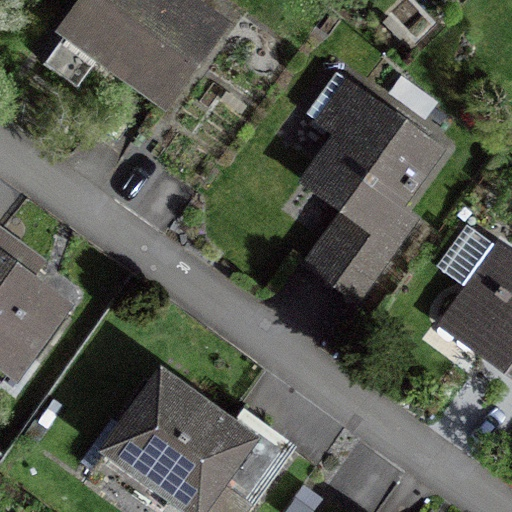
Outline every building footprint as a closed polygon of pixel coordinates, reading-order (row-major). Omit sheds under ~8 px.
[(162,104),(216,32),(172,0),(89,0),(53,50),(87,75),(99,59),(162,104)] [(341,144),(309,189),(374,234),(392,210),(396,213),(418,182),(414,179),(432,154),(370,110),(373,106),(334,77),(304,118),(341,144)] [(14,275),(23,263),(0,246),(0,386),(1,387),(59,308),(14,275)] [(511,262),(496,252),(439,329),(511,381),(511,262)] [(159,379),(111,445),(176,492),(169,502),(183,511),(200,511),(221,483),(250,504),(288,451),(255,428),(246,442),(159,379)] [(203,511),(243,511),(249,505),(223,485),(203,511)]
